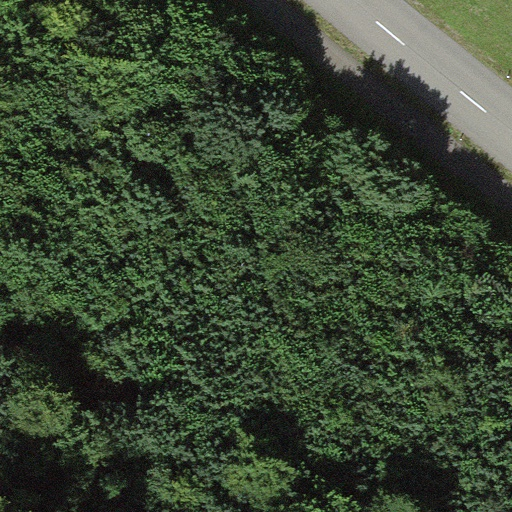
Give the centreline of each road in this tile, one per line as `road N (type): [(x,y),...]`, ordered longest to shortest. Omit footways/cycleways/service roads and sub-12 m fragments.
road 1 (track): [(248,0),(511,217)]
road 2 (tertiary): [(511,125),(355,0)]
